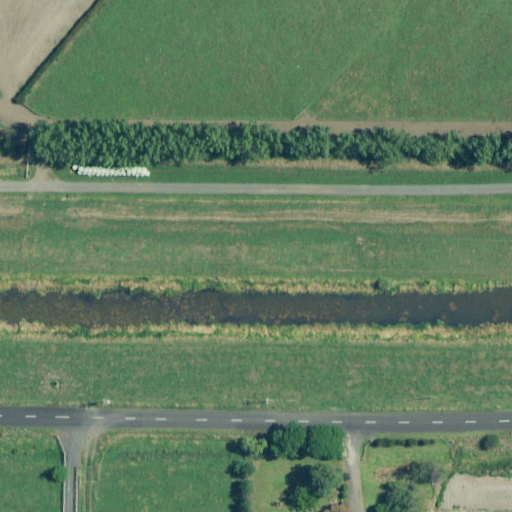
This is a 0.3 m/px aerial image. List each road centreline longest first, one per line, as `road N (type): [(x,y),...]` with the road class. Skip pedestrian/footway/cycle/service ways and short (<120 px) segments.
road 1 (unclassified): [(511,421),(0,415)]
road 2 (unclassified): [(511,178),(0,179)]
